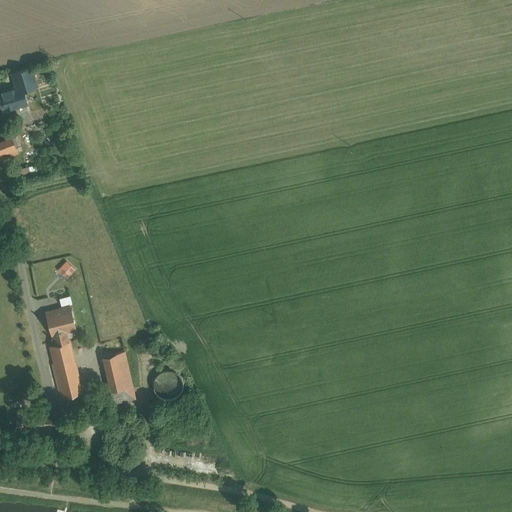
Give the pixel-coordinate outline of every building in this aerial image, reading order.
[(31,69),(33,77),(48,73),(46,65),(31,69)] [(0,92),(0,118),(31,110),(20,71),(5,75),(9,90),(0,92)] [(0,142),(0,158),(18,152),(14,138),(0,142)] [(17,169),(18,178),(31,175),(29,167),(17,169)] [(46,316),(50,332),(64,329),(64,325),(75,323),(72,310),(46,316)] [(117,316),(86,323),(90,338),(120,331),(117,316)] [(56,359),(48,360),(55,393),(78,388),(65,329),(50,332),(56,359)] [(108,355),(101,356),(110,401),(134,396),(124,343),(107,346),(108,355)] [(182,384),(182,381),(182,377),(181,375),(179,373),(177,370),(175,369),(173,368),(170,367),(167,367),(163,367),(161,368),(157,371),(156,373),(154,376),(154,379),(154,381),(154,384),(155,387),(156,389),(159,392),(161,394),(164,395),(167,395),(169,395),(171,395),(174,394),(177,392),(178,390),(180,388),(181,386),(182,384)] [(17,411),(16,431),(51,432),(52,416),(35,415),(35,412),(17,411)] [(20,437),(0,435),(0,449),(19,451),(20,437)]
